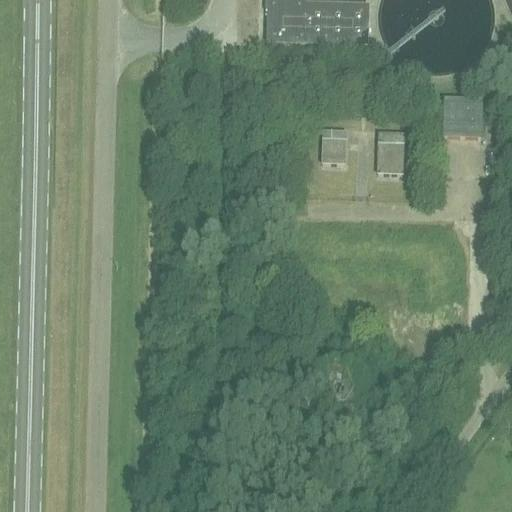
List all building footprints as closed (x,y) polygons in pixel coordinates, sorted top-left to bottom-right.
[(267,2),(266,47),(367,50),(368,8),(287,6),(287,3),(267,2)] [(198,33),(182,37),(185,48),(200,45),(198,33)] [(442,142),(481,143),(482,103),(443,102),(442,142)] [(320,168),(345,169),(347,135),(322,134),(320,168)] [(378,136),(376,178),(402,179),(404,138),(378,136)]
